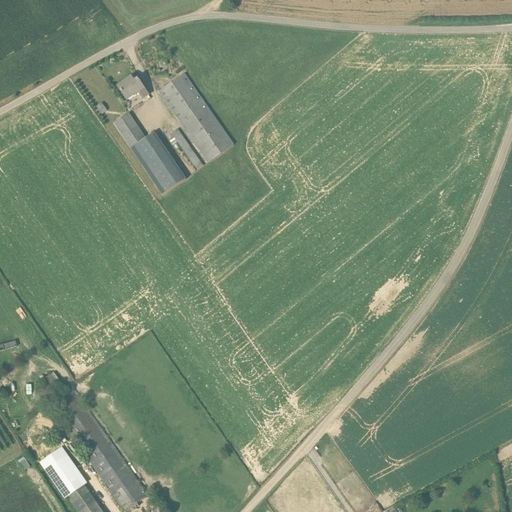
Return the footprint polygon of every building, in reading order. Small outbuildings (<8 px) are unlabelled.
[(158,92),(208,163),(208,164),(233,146),(184,74),(158,92)] [(117,87),(127,101),(138,93),(143,99),(149,95),(137,79),(134,82),(131,77),(117,87)] [(107,111),(101,103),(95,108),(100,116),(107,111)] [(128,114),(113,123),(130,148),(145,139),(128,114)] [(171,134),(197,171),(203,166),(177,130),(171,134)] [(145,139),(130,148),(162,195),(185,180),(154,133),(145,139)] [(51,386),(60,382),(56,373),(47,377),(51,386)] [(146,482),(141,486),(72,387),(49,403),(124,511),(148,496),(147,495),(152,491),(146,482)] [(102,511),(84,486),(86,484),(62,448),(40,463),(65,499),(67,497),(77,511),(102,511)]
